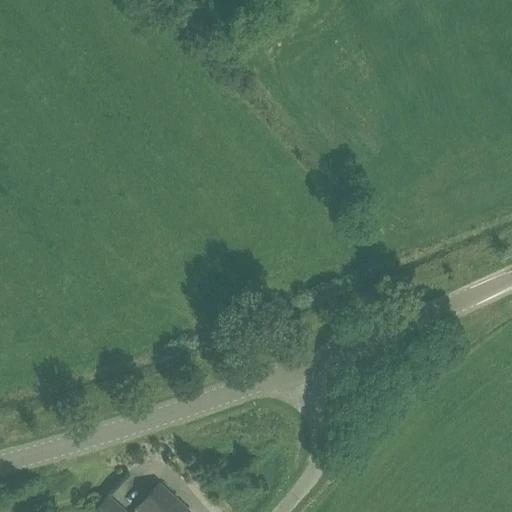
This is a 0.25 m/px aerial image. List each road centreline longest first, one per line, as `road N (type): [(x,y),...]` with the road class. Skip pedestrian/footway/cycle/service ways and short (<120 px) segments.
road 1 (tertiary): [(0,461),(305,364)]
road 2 (tertiary): [(305,364),(511,279)]
road 3 (unclassified): [(283,511),(317,461),(320,427),(305,364)]
